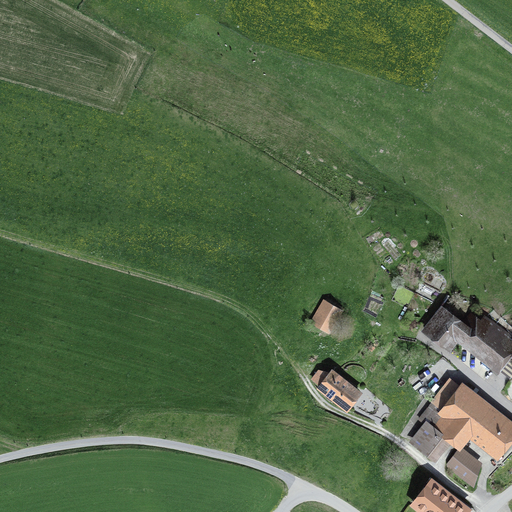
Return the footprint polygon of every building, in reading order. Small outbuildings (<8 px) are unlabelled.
[(323,302),(313,319),(329,328),(339,311),(323,302)] [(428,329),(446,343),(455,332),(461,324),(460,323),(443,310),(428,329)] [(500,369),(511,353),(511,337),(483,315),(480,319),(470,311),(460,323),(461,324),(455,332),(500,369)] [(324,389),(347,405),(357,390),(328,370),(319,369),(312,379),(325,388),(324,389)] [(421,418),(428,423),(450,441),(455,435),(464,442),(471,431),(490,447),(488,450),(495,456),(511,434),(511,426),(506,422),(504,424),(450,381),(421,418)] [(443,449),(450,441),(428,423),(414,442),(433,457),(443,449)] [(473,483),(479,464),(459,449),(447,463),(473,483)] [(416,500),(430,511),(469,511),(473,507),(459,496),(458,497),(433,478),(416,500)]
